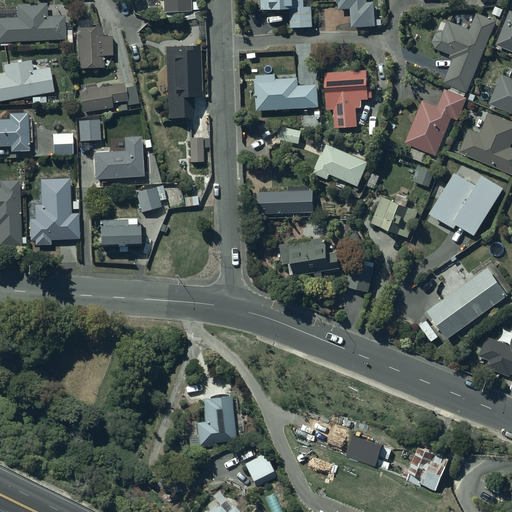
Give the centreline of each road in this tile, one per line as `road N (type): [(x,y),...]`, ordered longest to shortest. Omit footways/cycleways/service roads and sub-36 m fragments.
road 1 (tertiary): [(233,307),(511,417)]
road 2 (residential): [(221,43),(233,307)]
road 3 (tertiary): [(0,289),(233,307)]
road 4 (residential): [(387,36),(221,43)]
